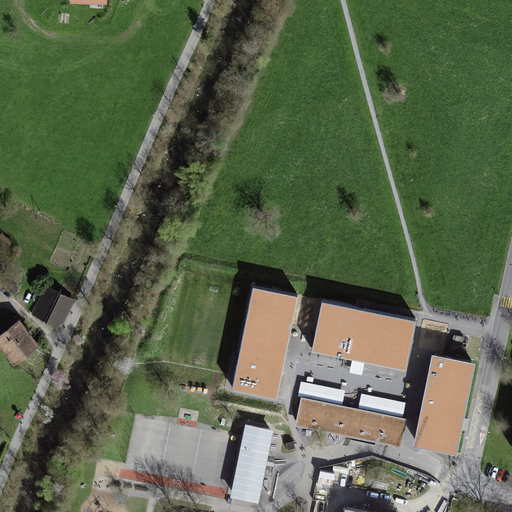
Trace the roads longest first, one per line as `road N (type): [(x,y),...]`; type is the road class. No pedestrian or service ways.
road 1 (track): [(0,482),(207,0)]
road 2 (residential): [(511,278),(466,487)]
